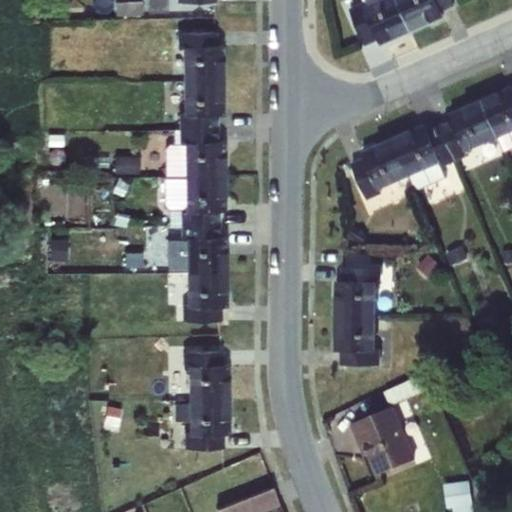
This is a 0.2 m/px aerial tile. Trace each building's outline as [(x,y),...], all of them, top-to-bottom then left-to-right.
[(120,5),(118,1),(116,1),(116,16),(142,16),(141,0),(133,0),(120,5)] [(381,0),(368,6),(365,7),(379,40),(382,45),(412,31),(398,0),(381,0)] [(398,0),(412,31),(444,17),(442,12),(436,0),(398,0)] [(436,0),(442,12),(455,6),(451,0),(436,0)] [(379,40),(365,7),(368,6),(366,2),(350,8),(367,45),(379,40)] [(216,32),(177,32),(178,48),(182,48),(182,46),(216,45),(216,32)] [(182,48),(182,80),(222,80),(221,45),(216,45),(182,46),(182,48)] [(182,114),(182,115),(219,114),(223,114),(222,80),(182,80),(182,114)] [(511,87),(482,100),(499,136),(511,130),(511,87)] [(451,114),(453,119),(467,150),(499,136),(482,100),(451,114)] [(179,114),(179,128),(219,127),(219,114),(182,115),(182,114),(179,114)] [(440,125),(457,161),(469,155),(467,150),(453,119),(440,125)] [(426,124),(395,138),(411,174),(439,161),(442,160),(428,130),(426,124)] [(439,161),(442,167),(457,161),(440,125),(428,130),(442,160),(439,161)] [(184,176),(184,145),(179,145),(179,128),(172,126),(172,144),(168,144),(163,147),(164,175),(184,176)] [(219,127),(179,128),(179,145),(184,145),(184,142),(219,141),(219,127)] [(511,130),(499,136),(505,150),(511,147),(511,130)] [(128,135),(118,135),(117,147),(128,147),(128,135)] [(395,138),(363,152),(365,157),(378,189),(380,188),(410,174),(411,174),(395,138)] [(184,145),(184,176),(224,176),(224,141),(219,141),(184,142),(184,145)] [(126,149),(114,149),(114,159),(115,159),(126,159),(126,156),(126,149)] [(126,159),(115,159),(115,175),(140,175),(139,156),(126,156),(126,159)] [(380,188),(378,189),(365,157),(352,163),(368,200),(382,193),(380,188)] [(411,174),(410,174),(417,190),(446,177),(442,167),(439,161),(411,174)] [(185,209),(184,176),(164,175),(164,204),(172,209),(181,209),(185,209)] [(185,209),(185,211),(219,210),(225,210),(224,176),(184,176),(185,209)] [(119,179),(112,190),(122,194),(129,183),(119,179)] [(52,196),(41,196),(38,214),(52,214),(52,196)] [(181,209),(172,209),(173,224),(180,224),(181,209)] [(181,209),(180,224),(219,223),(219,210),(185,211),(185,209),(181,209)] [(127,215),(116,212),(113,222),(124,225),(127,215)] [(219,223),(180,224),(180,240),(185,240),(185,238),(219,237),(219,223)] [(356,226),(349,236),(362,244),(369,235),(356,226)] [(185,240),(185,272),(225,271),(225,237),(219,237),(185,238),(185,240)] [(462,246),(447,252),(451,264),(467,258),(462,246)] [(511,249),(503,251),(504,263),(511,261),(511,249)] [(429,254),(417,266),(432,280),(443,267),(429,254)] [(490,257),(478,263),(486,279),(497,274),(490,257)] [(381,267),(342,266),(342,281),(377,281),(376,283),(381,283),(381,267)] [(186,305),(186,307),(221,305),(226,305),(225,271),(185,272),(186,305)] [(342,281),(337,281),(336,316),(376,316),(376,283),(377,281),(342,281)] [(186,307),(186,305),(182,305),(182,321),(222,320),(221,305),(186,307)] [(376,316),(336,316),(335,351),(341,351),(375,351),(375,348),(376,316)] [(511,316),(478,333),(483,342),(511,328),(511,316)] [(375,351),(341,351),(341,364),(380,364),(381,349),(375,348),(375,351)] [(183,368),(188,368),(188,365),(221,364),(221,351),(183,351),(183,368)] [(188,368),(188,398),(228,398),(227,364),(221,364),(188,365),(188,368)] [(391,406),(351,424),(375,476),(417,459),(393,406),(425,391),(418,375),(384,391),(391,406)] [(228,398),(188,398),(188,430),(188,434),(224,433),(228,433),(228,398)] [(224,448),(224,433),(188,434),(188,430),(185,430),(184,448),(224,448)] [(475,511),(473,482),(443,483),(446,510),(454,509),(453,511),(475,511)] [(274,486),(217,509),(217,511),(263,511),(281,505),(274,486)]
